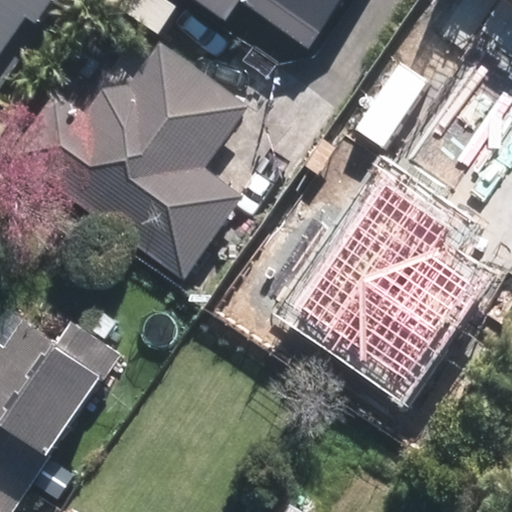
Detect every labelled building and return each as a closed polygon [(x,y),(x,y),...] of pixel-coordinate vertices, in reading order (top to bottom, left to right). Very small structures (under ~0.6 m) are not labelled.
[(0,0),(0,69),(49,0),(0,0)] [(263,0),(319,38),(346,0),(202,0),(228,18),(240,0),(263,0)] [(205,167),(248,107),(160,44),(130,84),(105,90),(87,116),(58,95),(13,159),(183,281),(244,195),(205,167)] [(401,407),(497,272),(463,248),(478,226),(393,166),(282,324),(401,407)] [(0,456),(38,482),(131,350),(83,316),(70,335),(36,311),(14,343),(0,333),(0,456)] [(0,511),(16,511),(35,485),(38,482),(0,456),(0,511)] [(317,511),(298,497),(287,511),(317,511)]
